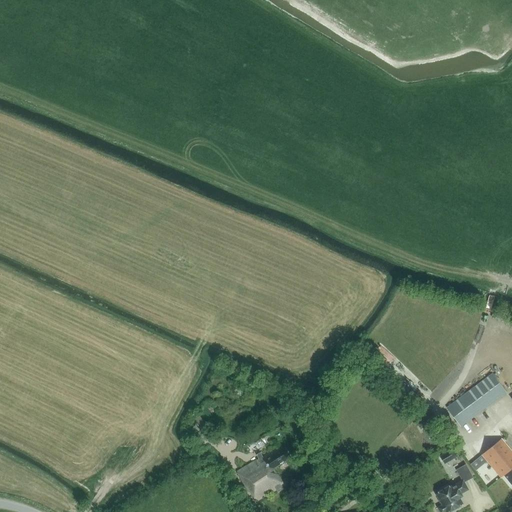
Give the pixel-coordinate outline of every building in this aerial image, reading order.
[(387,353),(391,357),(394,354),(382,343),(374,352),(382,359),(387,353)] [(461,427),(487,407),(507,392),(493,374),(447,408),(461,427)] [(200,443),(206,438),(196,425),(189,431),(200,443)] [(511,451),(502,440),(483,455),(488,462),(501,478),(504,475),(511,483),(511,484),(511,451)] [(274,468),(292,457),(284,445),(263,457),(260,453),(255,456),(257,460),(236,472),(249,491),(251,492),(256,500),(284,485),(274,468)] [(457,456),(452,449),(439,457),(444,464),(457,456)] [(468,490),(464,482),(471,478),(464,465),(455,470),(461,481),(453,486),(452,485),(436,494),(442,505),(438,508),(440,511),(448,511),(463,504),(459,498),(462,496),(461,494),(468,490)] [(376,493),(386,486),(375,472),(370,477),(372,480),(368,484),(376,493)]
